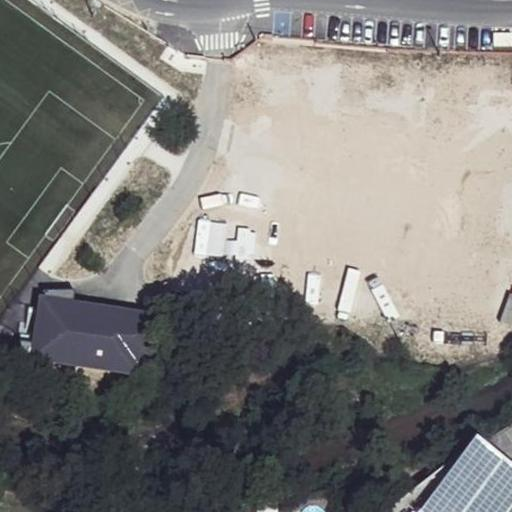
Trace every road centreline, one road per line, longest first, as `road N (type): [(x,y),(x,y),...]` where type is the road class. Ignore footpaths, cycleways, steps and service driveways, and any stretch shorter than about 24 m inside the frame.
road 1 (unclassified): [(511,15),(296,0)]
road 2 (unclassified): [(276,0),(203,10),(150,0)]
